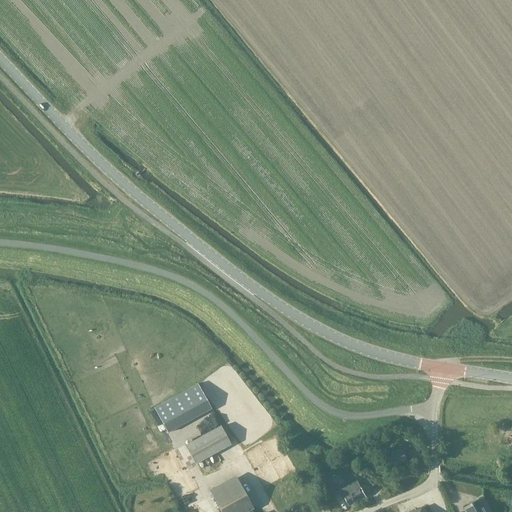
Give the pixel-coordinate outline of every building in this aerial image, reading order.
[(197,384),(193,386),(153,408),(167,433),(211,409),(197,384)] [(194,464),(230,445),(220,426),(184,446),(194,464)] [(405,455),(404,453),(403,450),(391,455),(394,464),(407,460),(405,455)] [(338,494),(328,477),(321,481),(331,498),(338,494)] [(366,497),(361,488),(357,480),(338,490),(344,502),(346,501),(349,506),(366,497)] [(252,511),(251,509),(237,481),(212,495),(220,511),(252,511)] [(465,511),(487,511),(481,499),(464,508),(465,511)]
